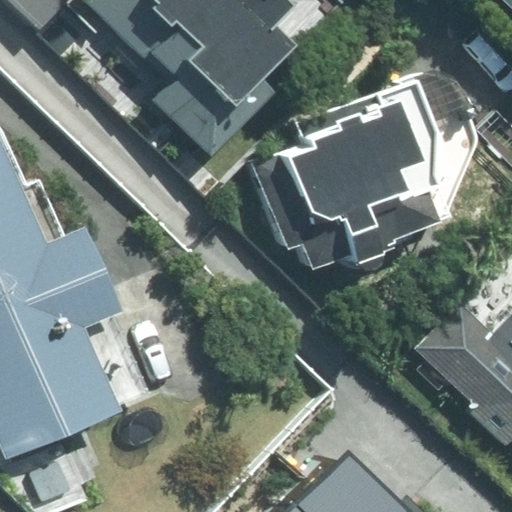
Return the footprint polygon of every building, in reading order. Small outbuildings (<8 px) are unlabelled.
[(127,0),(172,55),(238,3),(235,0),(127,0)] [(459,170),(476,132),(455,78),(422,64),(288,117),(295,134),(241,155),(275,248),(295,241),(306,271),(444,216),(430,181),(459,170)] [(0,136),(0,377),(95,332),(0,136)] [(511,402),(511,276),(495,289),(461,219),(389,272),(511,402)] [(407,511),(330,440),(262,511),(407,511)]
